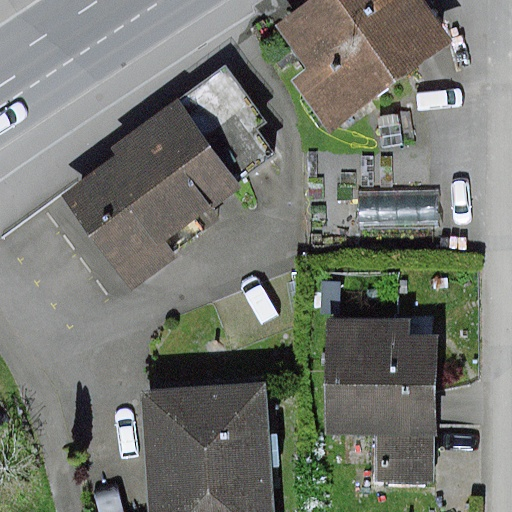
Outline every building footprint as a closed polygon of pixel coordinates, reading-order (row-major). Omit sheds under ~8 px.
[(458,44),(426,0),(311,0),(276,26),(308,71),(292,82),(331,135),(458,44)] [(269,123),(227,65),(114,148),(120,157),(65,197),(134,292),(181,258),(170,243),(244,189),(239,182),(278,154),(260,130),(269,123)] [(440,230),(439,191),(360,192),(361,232),(440,230)] [(342,314),(343,281),(323,281),(321,313),(342,314)] [(413,337),(413,318),(328,318),(327,437),(378,438),(378,485),(436,485),(436,437),(440,438),(441,337),(413,337)] [(272,435),(269,385),(143,392),(150,511),(276,511),(274,469),(282,468),(280,434),(272,435)]
